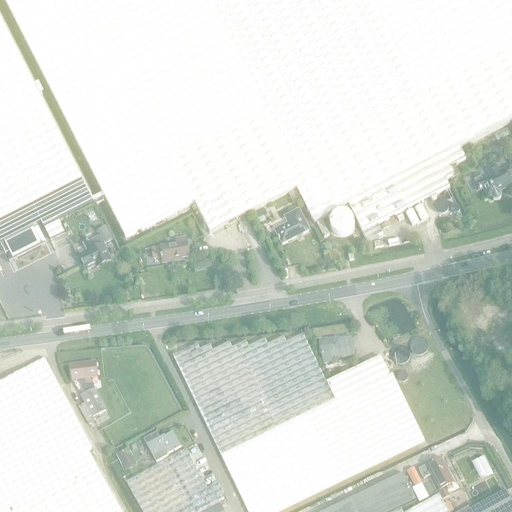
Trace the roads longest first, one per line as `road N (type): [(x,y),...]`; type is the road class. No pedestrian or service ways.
road 1 (tertiary): [(0,343),(350,291),(511,256)]
road 2 (unknown): [(293,511),(485,422)]
